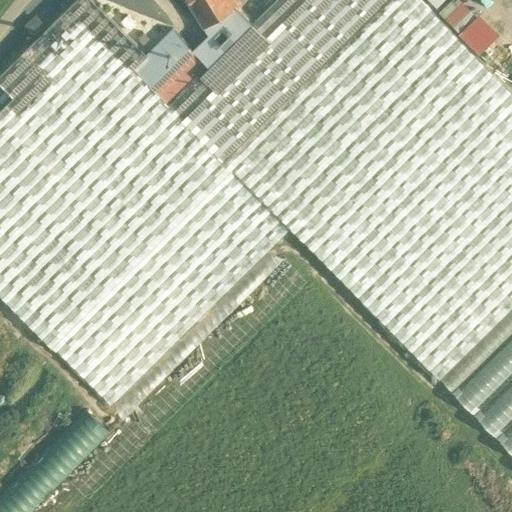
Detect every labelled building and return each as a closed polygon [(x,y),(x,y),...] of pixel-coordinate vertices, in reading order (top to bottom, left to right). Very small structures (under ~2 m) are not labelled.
[(239,7),(205,28),(209,35),(194,50),(173,28),(146,54),(92,0),(76,0),(0,74),(0,81),(14,96),(0,109),(0,292),(54,347),(233,172),(292,229),(440,379),(511,307),(511,92),(421,0),(313,0),(272,41),(254,22),(239,7)] [(234,0),(187,0),(205,28),(239,7),(238,5),(234,0)] [(272,41),(313,0),(276,0),(254,22),(272,41)] [(112,404),(292,229),(233,172),(54,347),(112,404)] [(304,511),(429,391),(290,251),(25,511),(304,511)]
